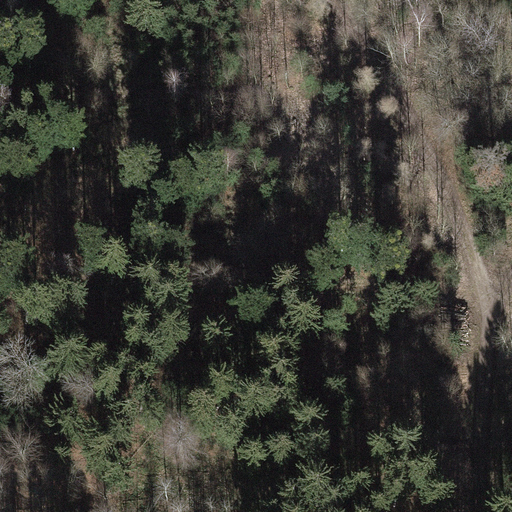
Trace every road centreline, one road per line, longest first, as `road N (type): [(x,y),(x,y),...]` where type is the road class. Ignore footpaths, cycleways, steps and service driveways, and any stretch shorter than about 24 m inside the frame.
road 1 (track): [(497,318),(459,297),(109,272),(31,292),(0,311)]
road 2 (track): [(497,318),(446,194),(332,0)]
road 3 (track): [(511,285),(484,367),(485,511)]
